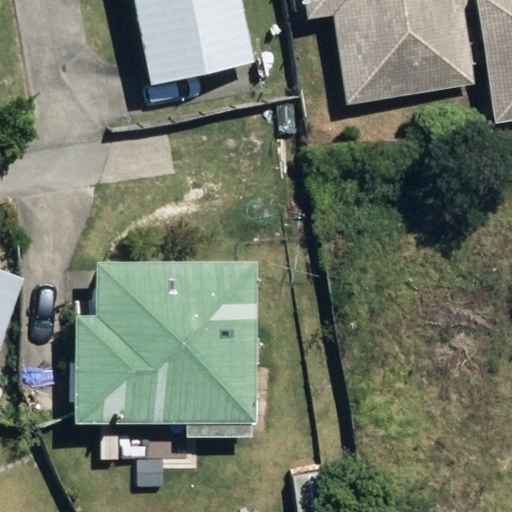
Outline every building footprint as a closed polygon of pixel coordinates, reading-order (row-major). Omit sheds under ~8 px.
[(126,0),(145,89),(252,65),(238,0),(126,0)] [(332,18),(346,107),(473,87),(459,0),(299,0),(303,22),(332,18)] [(511,0),(468,0),(490,127),(511,123),(511,0)] [(66,310),(67,417),(181,416),(181,431),(246,430),(246,416),(253,416),(251,255),(89,256),(90,310),(66,310)] [(0,328),(20,271),(0,263),(0,328)] [(326,511),(320,472),(287,476),(292,511),(326,511)]
